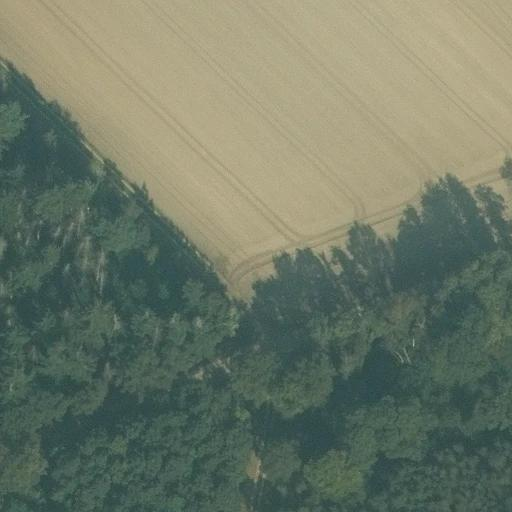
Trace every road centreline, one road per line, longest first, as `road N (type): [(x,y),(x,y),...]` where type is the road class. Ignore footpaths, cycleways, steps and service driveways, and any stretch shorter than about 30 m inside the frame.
road 1 (track): [(0,64),(291,347)]
road 2 (track): [(0,458),(291,347)]
road 3 (unclassified): [(291,347),(511,264)]
road 4 (track): [(261,511),(291,347)]
